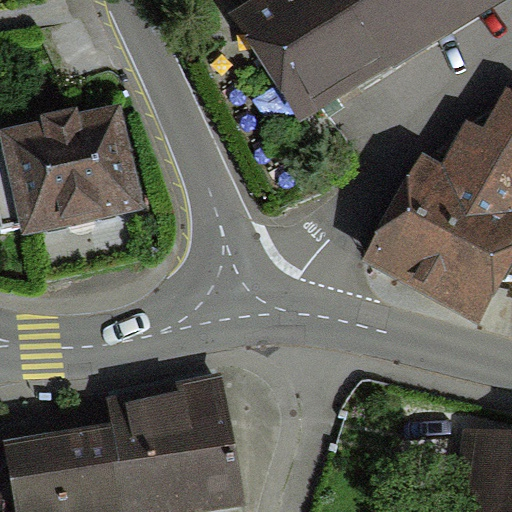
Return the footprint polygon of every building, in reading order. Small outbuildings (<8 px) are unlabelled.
[(273,0),(242,20),(308,123),(500,1),(499,0),(273,0)] [(501,272),(511,275),(511,109),(501,104),(481,145),(466,139),(448,175),(443,186),(421,176),(368,269),(472,325),(501,272)] [(61,127),(0,140),(0,144),(23,246),(145,218),(122,113),(61,127)] [(243,511),(247,511),(224,373),(165,385),(118,395),(107,398),(112,421),(6,440),(8,451),(0,458),(0,511),(243,511)] [(511,511),(511,446),(466,439),(457,497),(478,500),(475,511),(511,511)]
